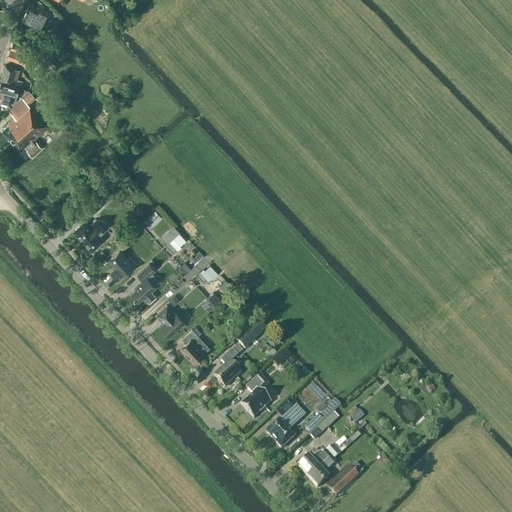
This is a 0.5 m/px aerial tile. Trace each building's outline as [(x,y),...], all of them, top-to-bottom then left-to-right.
[(37,6),(36,8),(29,5),(21,21),(41,30),(46,33),(52,21),(47,18),(49,13),(49,12),(47,11),(37,6)] [(13,42),(10,50),(21,54),(24,46),(13,42)] [(36,52),(46,62),(41,67),(48,74),(62,60),(45,43),(36,52)] [(24,64),(27,57),(10,51),(7,58),(24,64)] [(11,83),(12,79),(16,80),(19,70),(15,69),(16,68),(4,65),(0,80),(11,83)] [(0,102),(9,105),(10,101),(14,102),(18,88),(0,82),(0,102)] [(32,97),(28,93),(8,111),(14,117),(8,123),(9,124),(2,131),(19,150),(24,147),(32,156),(41,148),(36,141),(33,143),(32,141),(49,125),(35,110),(34,111),(26,103),(32,97)] [(102,197),(87,211),(91,216),(106,201),(102,197)] [(143,220),(150,228),(161,217),(154,210),(143,220)] [(89,225),(85,220),(73,231),(80,239),(79,239),(84,244),(91,251),(103,240),(98,235),(105,229),(104,228),(105,226),(105,224),(104,222),(103,221),(101,220),(99,220),(97,220),(96,219),(89,225)] [(169,242),(177,250),(181,247),(179,246),(185,240),(179,233),(169,242)] [(108,260),(115,268),(115,270),(112,270),(110,272),(117,280),(122,276),(123,277),(136,264),(128,256),(126,258),(119,250),(108,260)] [(149,264),(137,274),(142,280),(134,287),(135,288),(130,294),(137,302),(143,297),(144,298),(144,297),(149,303),(155,297),(151,292),(155,287),(146,277),(154,270),(149,264)] [(181,270),(185,274),(190,268),(187,265),(181,270)] [(210,277),(212,279),(217,274),(210,265),(204,270),(203,268),(199,272),(207,280),(210,277)] [(214,299),(218,291),(212,288),(208,296),(214,299)] [(168,300),(173,305),(179,300),(174,294),(168,300)] [(169,337),(184,323),(174,312),(174,313),(167,305),(156,315),(163,323),(159,326),(169,337)] [(266,329),(259,321),(244,335),(251,343),(266,329)] [(193,363),(204,353),(193,341),(198,336),(192,329),(182,338),(186,343),(180,349),(193,363)] [(232,344),(235,352),(242,349),(239,341),(232,344)] [(274,348),(278,352),(283,347),(279,343),(274,348)] [(220,361),(225,365),(214,375),(225,387),(240,373),(230,362),(237,355),(232,350),(220,361)] [(266,356),(270,360),(276,354),(272,350),(266,356)] [(254,419),(271,402),(259,389),(264,384),(257,376),(245,387),(251,394),(240,404),(254,419)] [(282,418),(294,407),(287,400),(275,411),(282,418)] [(328,405),(333,411),(339,405),(333,400),(328,405)] [(347,414),(351,418),(358,412),(354,407),(347,414)] [(281,449),(294,436),(279,419),(265,431),(281,449)] [(357,432),(338,449),(337,450),(340,453),(360,435),(357,432)] [(296,460),(306,449),(298,441),(288,452),(296,460)] [(338,449),(333,444),(325,451),(313,461),(309,457),(298,467),(307,477),(333,454),(336,457),(340,453),(337,450),(338,449)] [(336,457),(333,454),(307,477),(317,488),(328,478),(324,473),(336,463),(333,460),(336,457)] [(325,485),(336,497),(358,476),(358,475),(363,471),(355,462),(350,467),(348,465),(325,485)]
